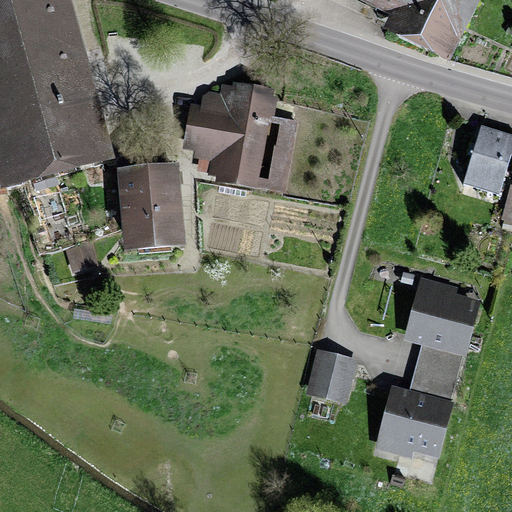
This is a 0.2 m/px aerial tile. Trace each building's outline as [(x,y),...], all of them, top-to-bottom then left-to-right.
[(19,0),(0,5),(0,113),(17,174),(92,154),(49,0),(19,0)] [(390,0),(386,9),(403,16),(397,29),(439,49),(463,0),(390,0)] [(295,121),(264,116),(267,97),(225,89),(223,100),(208,97),(205,112),(196,110),(190,139),(202,141),(199,156),(215,159),(212,173),(269,183),(268,189),(283,191),(295,121)] [(511,135),(478,125),(470,151),(474,152),(464,183),(499,193),(511,149),(511,135)] [(180,183),(180,173),(172,173),(171,163),(124,167),(130,244),(178,240),(173,183),(180,183)] [(39,213),(28,216),(31,226),(41,223),(39,213)] [(411,337),(433,342),(425,371),(454,379),(473,307),(423,293),(411,337)] [(341,401),(351,362),(322,355),(312,394),(341,401)] [(454,379),(425,371),(418,400),(396,395),(384,438),(435,452),(446,408),(454,379)]
